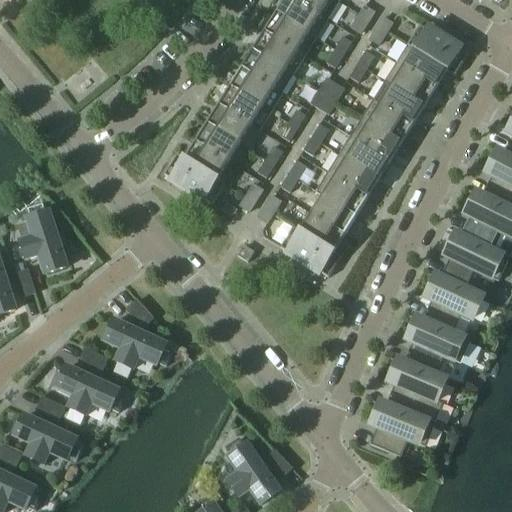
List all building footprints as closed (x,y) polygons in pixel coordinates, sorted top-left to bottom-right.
[(328,22),(291,0),(285,0),(276,16),(316,41),(328,22)] [(339,4),(331,0),(291,0),(328,22),(339,4)] [(369,23),(374,15),(364,9),(359,17),(369,23)] [(316,41),(276,16),(264,34),(305,59),(316,41)] [(369,23),(359,17),(351,30),(361,36),(369,23)] [(387,34),(392,26),(382,20),(377,28),(387,34)] [(428,30),(427,32),(420,27),(407,47),(455,77),(467,57),(460,53),(461,50),(428,30)] [(387,34),(377,28),(369,41),(379,47),(387,34)] [(305,59),(264,34),(253,52),(293,77),(305,59)] [(343,58),(351,45),(342,39),(334,52),(343,58)] [(455,77),(407,47),(396,66),(436,91),(447,73),(454,78),(455,77)] [(293,77),(253,52),(241,70),(282,96),(293,77)] [(343,58),(334,52),(326,65),(335,71),(343,58)] [(375,59),(365,54),(357,66),(366,72),(375,59)] [(366,72),(357,66),(349,79),(358,85),(366,72)] [(436,91),(396,66),(384,84),(425,109),(436,91)] [(282,96),(241,70),(230,89),(263,110),(274,92),(281,96),(282,96)] [(335,86),(326,80),(318,93),(327,99),(335,86)] [(425,109),(384,84),(391,89),(381,106),(373,101),(373,102),(413,127),(425,109)] [(336,105),(344,92),(335,86),(327,99),(336,105)] [(263,110),(230,89),(218,107),(251,128),(263,110)] [(327,99),(318,93),(310,106),(319,112),(327,99)] [(336,105),(327,99),(319,112),(328,118),(336,105)] [(413,127),(373,102),(361,120),(402,146),(413,127)] [(251,128),(218,107),(207,125),(240,146),(251,128)] [(297,131),(305,118),(296,112),(288,125),(297,131)] [(402,146),(361,120),(350,139),(390,164),(402,146)] [(240,146),(207,125),(195,144),(228,164),(240,146)] [(297,131),(288,125),(280,138),(289,144),(297,131)] [(329,133),(319,127),(311,140),(320,146),(329,133)] [(390,164),(350,139),(338,157),(379,182),(390,164)] [(320,146),(311,140),(303,153),(312,159),(320,146)] [(228,164),(195,144),(184,161),(177,157),(176,158),(224,188),(225,186),(217,182),(228,164)] [(274,168),(283,155),(273,149),(265,162),(274,168)] [(511,162),(497,155),(487,175),(492,178),(483,194),(511,209),(511,162)] [(379,182),(338,157),(327,175),(367,200),(379,182)] [(224,188),(176,158),(164,177),(172,182),(170,184),(203,205),(204,202),(212,207),(224,188)] [(274,168),(265,162),(257,175),(266,181),(274,168)] [(298,182),(306,169),(296,163),(288,176),(298,182)] [(367,200),(327,175),(315,193),(356,219),(367,200)] [(298,182),(288,176),(280,189),(289,195),(298,182)] [(254,206),(262,193),(253,187),(244,201),(254,206)] [(356,219),(315,193),(315,194),(322,199),(311,216),(344,237),(356,219)] [(471,219),(463,236),(492,251),(509,259),(511,252),(511,239),(511,237),(511,214),(476,196),(466,217),(471,219)] [(272,217),(280,204),(271,198),(262,211),(272,217)] [(254,206),(244,201),(239,208),(249,214),(254,206)] [(20,243),(26,263),(39,259),(44,276),(67,269),(49,215),(46,216),(43,207),(27,212),(30,221),(27,222),(32,239),(20,243)] [(272,217),(262,211),(257,220),(267,226),(272,217)] [(344,237),(311,216),(300,234),(293,229),(292,230),(340,260),(341,259),(333,255),(344,237)] [(340,260),(292,230),(280,250),(287,254),(286,257),(319,277),(320,275),(328,280),(340,260)] [(508,263),(456,238),(446,258),(451,261),(443,277),(473,292),(481,275),(498,283),(508,263)] [(244,248),(237,258),(247,264),(254,254),(244,248)] [(0,316),(15,312),(0,263),(0,316)] [(35,296),(28,272),(14,277),(22,301),(35,296)] [(482,301),(436,279),(426,300),(431,302),(423,319),(454,333),(461,317),(472,321),(482,301)] [(142,331),(153,321),(136,303),(126,312),(142,331)] [(469,345),(417,321),(407,342),(412,345),(405,361),(435,375),(443,358),(460,366),(469,345)] [(166,369),(173,354),(164,350),(166,347),(114,323),(104,344),(120,352),(115,363),(134,372),(139,361),(156,368),(157,365),(166,369)] [(107,362),(85,351),(78,364),(101,375),(107,362)] [(444,384),(398,364),(389,385),(394,387),(387,404),(435,424),(443,406),(436,403),(444,384)] [(118,393),(67,369),(57,390),(73,398),(67,410),(86,419),(92,407),(108,414),(110,411),(118,415),(125,400),(117,396),(118,393)] [(65,410),(42,400),(36,413),(58,423),(65,410)] [(434,428),(380,406),(371,427),(377,429),(370,447),(400,459),(407,442),(425,449),(434,428)] [(76,442),(24,418),(14,439),(31,447),(25,458),(44,467),(50,455),(66,463),(68,460),(76,464),(83,449),(74,445),(76,442)] [(240,500),(250,493),(261,507),(280,494),(247,447),(244,449),(239,441),(225,451),(231,458),(228,460),(238,475),(228,483),(240,500)] [(0,464),(15,472),(21,459),(0,448),(0,464)] [(292,471),(274,453),(264,463),(281,481),(292,471)] [(23,511),(24,511),(26,509),(32,511),(35,511),(42,498),(33,494),(35,491),(0,474),(0,511),(4,511),(8,505),(23,511)] [(217,511),(214,507),(211,510),(206,502),(193,511),(217,511)]
